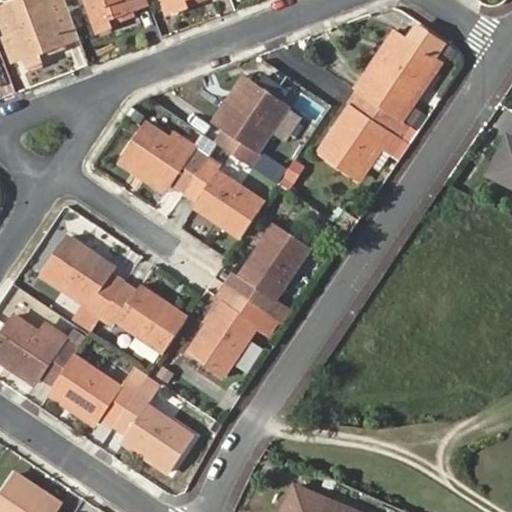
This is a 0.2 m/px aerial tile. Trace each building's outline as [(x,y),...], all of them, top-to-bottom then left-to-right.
[(63,0),(13,0),(2,4),(21,54),(26,69),(43,62),(40,53),(68,43),(53,4),(63,0)] [(79,39),(63,0),(53,4),(68,43),(79,39)] [(83,0),(97,34),(113,28),(111,20),(138,10),(133,0),(83,0)] [(150,5),(148,0),(133,0),(138,10),(150,5)] [(166,0),(172,14),(189,8),(186,0),(166,0)] [(2,4),(0,5),(0,51),(3,60),(21,54),(2,4)] [(111,20),(113,28),(141,17),(138,10),(111,20)] [(392,27),(351,88),(363,96),(372,83),(368,80),(401,33),(392,27)] [(372,83),(363,96),(399,121),(439,60),(401,33),(368,80),(372,83)] [(40,53),(43,62),(70,52),(68,43),(40,53)] [(439,60),(399,121),(405,124),(445,64),(439,60)] [(215,143),(218,145),(255,169),(263,156),(256,152),(288,104),(249,79),(218,126),(224,130),(215,143)] [(399,121),(363,96),(356,107),(352,105),(321,152),(360,179),(399,121)] [(173,186),(184,194),(210,156),(198,148),(195,153),(147,122),(121,160),(168,192),(173,186)] [(511,141),(507,139),(490,174),(511,184),(511,141)] [(192,208),(240,240),(266,200),(220,169),(223,164),(210,156),(184,194),(197,202),(192,208)] [(243,277),(234,291),(273,318),(282,303),(278,300),(313,249),(273,223),(239,274),(243,277)] [(100,320),(126,281),(112,273),(117,266),(70,236),(43,275),(89,305),(86,311),(100,320)] [(138,289),(126,281),(100,320),(112,327),(115,323),(163,354),(189,315),(141,283),(138,289)] [(273,318),(234,291),(226,303),(221,300),(187,351),(226,378),(260,326),(265,329),(273,318)] [(41,380),(54,389),(77,355),(81,349),(67,340),(63,346),(16,315),(0,338),(0,359),(37,384),(41,380)] [(101,420),(113,428),(140,388),(127,380),(123,385),(77,355),(54,389),(51,394),(98,425),(101,420)] [(200,373),(193,383),(213,397),(220,387),(200,373)] [(149,375),(140,388),(154,397),(162,384),(149,375)] [(140,388),(113,428),(126,438),(123,441),(170,472),(196,434),(149,404),(154,397),(140,388)] [(61,511),(58,510),(61,505),(14,473),(0,494),(0,511),(61,511)] [(357,511),(332,501),(295,485),(283,511),(357,511)]
